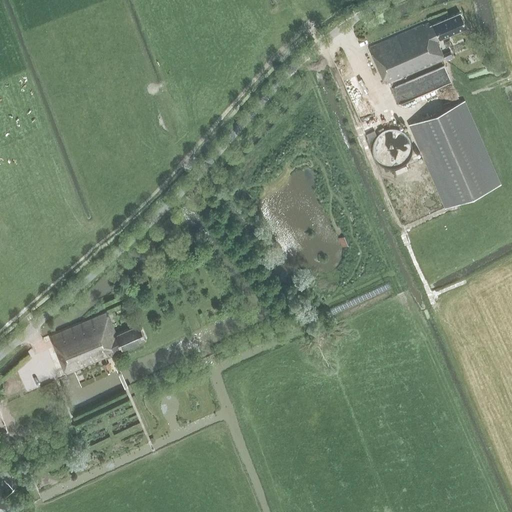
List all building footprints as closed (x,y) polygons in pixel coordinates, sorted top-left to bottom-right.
[(423,24),(370,47),(385,84),(444,58),(444,57),(443,55),(437,40),(466,28),(460,13),(430,25),(429,23),(423,25),(423,24)] [(464,101),(408,125),(444,208),(500,183),(464,101)] [(387,162),(393,164),(399,163),(405,160),(409,156),(412,150),(412,143),(409,137),(406,133),(401,130),(396,129),(390,129),(385,131),(381,135),(378,140),(377,147),(378,153),(381,158),(387,162)] [(374,131),(366,134),(368,139),(376,136),(374,131)] [(66,377),(74,373),(73,371),(104,358),(105,360),(110,358),(109,355),(146,339),(139,325),(116,334),(107,312),(78,324),(50,335),(66,377)] [(108,362),(102,365),(105,372),(111,370),(108,362)] [(37,387),(5,400),(12,418),(35,409),(33,405),(42,401),(37,387)]
